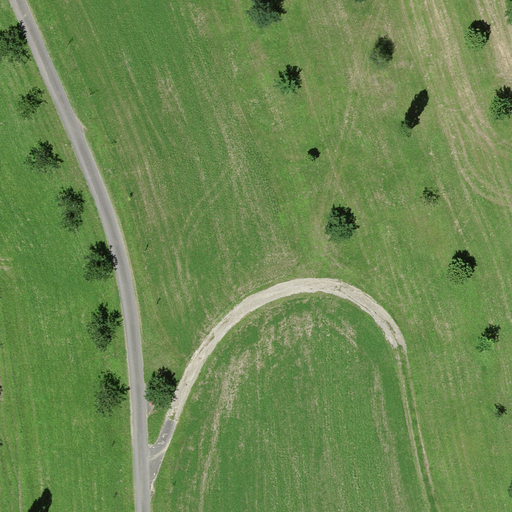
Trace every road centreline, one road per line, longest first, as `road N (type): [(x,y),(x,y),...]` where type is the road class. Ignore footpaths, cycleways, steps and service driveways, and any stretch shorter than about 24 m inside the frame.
road 1 (unclassified): [(145,511),(133,313),(115,228),(18,0)]
road 2 (track): [(143,481),(197,364),(245,309),(278,292),(349,293),(372,308),(405,359)]
